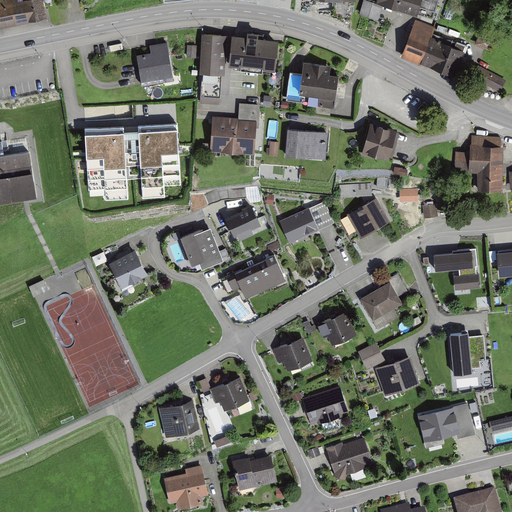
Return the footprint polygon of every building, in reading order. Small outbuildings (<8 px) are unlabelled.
[(0,0),(0,26),(29,21),(29,20),(47,16),(43,0),(0,0)] [(384,6),(365,0),(364,0),(359,14),(378,21),(384,6)] [(378,0),(378,2),(424,17),(424,15),(435,19),(442,0),(441,0),(378,0)] [(415,19),(401,56),(421,64),(422,63),(455,76),(465,49),(432,36),(436,27),(415,19)] [(227,35),(203,34),(201,97),(220,98),(221,75),(225,76),(227,35)] [(280,40),(235,35),(232,66),(277,70),(280,40)] [(151,52),(138,54),(142,81),(173,76),(168,41),(150,44),(151,52)] [(189,44),(189,57),(198,57),(198,44),(189,44)] [(332,65),(306,62),(301,93),(319,95),(318,105),(335,107),(340,75),(331,74),(332,65)] [(504,77),(481,67),(475,80),(498,91),(504,77)] [(239,117),(257,119),(256,129),(259,129),(260,103),(240,102),(239,117)] [(213,116),(210,151),(255,154),(256,129),(257,119),(239,117),(213,116)] [(400,131),(373,123),(365,153),(392,160),(400,131)] [(124,126),(85,128),(88,189),(105,188),(106,200),(129,199),(128,179),(142,179),(143,198),(165,197),(165,186),(181,185),(178,124),(138,126),(138,132),(124,133),(124,126)] [(330,131),(289,129),(288,158),(328,160),(330,131)] [(471,149),(456,149),(456,169),(479,170),(478,189),(503,189),(505,136),(472,135),(471,149)] [(277,156),(280,141),(272,140),(270,155),(277,156)] [(0,203),(38,198),(32,152),(5,156),(3,141),(0,141),(0,203)] [(396,166),(395,172),(410,174),(411,168),(396,166)] [(399,193),(400,208),(414,207),(413,192),(399,193)] [(378,198),(347,214),(360,239),(391,222),(378,198)] [(436,204),(425,206),(427,217),(438,215),(436,204)] [(310,207),(281,220),(291,242),(333,223),(325,205),(312,212),(310,207)] [(253,206),(229,216),(239,240),(255,234),(253,231),(262,227),(253,206)] [(203,228),(183,236),(193,264),(214,256),(203,228)] [(454,275),(455,289),(480,287),(479,272),(477,273),(476,266),(478,265),(476,248),(453,250),(453,251),(434,253),(435,270),(459,268),(460,274),(454,275)] [(499,251),(497,251),(498,263),(500,276),(511,274),(511,248),(498,250),(499,251)] [(138,250),(112,262),(123,287),(149,275),(138,250)] [(234,271),(246,297),(286,279),(275,253),(234,271)] [(34,295),(49,289),(45,280),(30,285),(34,295)] [(403,305),(391,283),(362,298),(374,321),(403,305)] [(242,321),(251,313),(237,296),(228,304),(242,321)] [(346,312),(323,322),(334,346),(356,336),(346,312)] [(311,320),(306,322),(310,333),(316,330),(311,320)] [(448,337),(453,374),(476,371),(471,334),(448,337)] [(303,339),(274,348),(279,363),(284,362),(287,370),(311,362),(303,339)] [(385,361),(377,344),(359,352),(366,369),(385,361)] [(413,357),(377,368),(386,394),(421,383),(413,357)] [(242,378),(212,389),(217,402),(222,400),(226,409),(250,400),(242,378)] [(341,386),(303,397),(311,423),(348,413),(341,386)] [(159,407),(166,437),(200,429),(193,400),(159,407)] [(420,416),(426,441),(457,434),(451,409),(420,416)] [(511,417),(490,422),(492,431),(511,426),(511,417)] [(366,436),(331,447),(334,469),(333,473),(347,478),(349,472),(371,463),(366,436)] [(233,460),(240,490),(278,481),(272,454),(250,459),(250,456),(233,460)] [(186,473),(167,477),(172,504),(178,503),(179,509),(202,504),(201,497),(209,496),(203,466),(185,469),(186,473)] [(501,511),(496,490),(456,500),(459,511),(501,511)]
